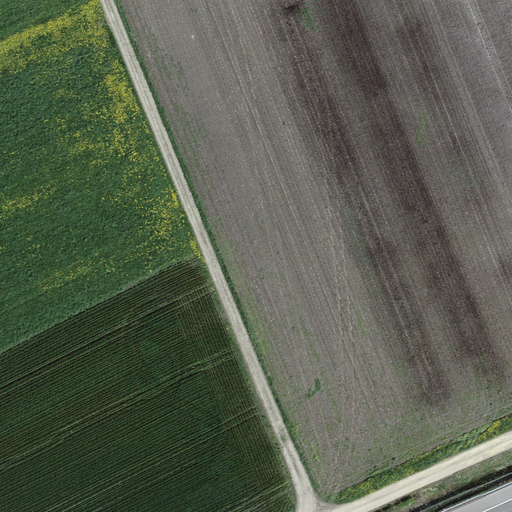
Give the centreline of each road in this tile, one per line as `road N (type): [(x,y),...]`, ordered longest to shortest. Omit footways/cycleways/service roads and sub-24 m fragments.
road 1 (track): [(107,0),(309,511)]
road 2 (track): [(511,441),(339,511)]
